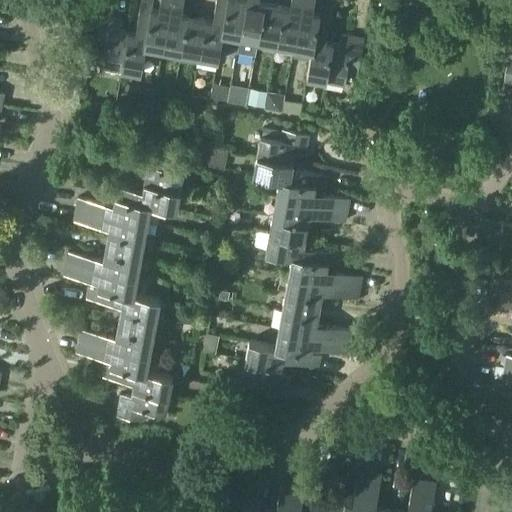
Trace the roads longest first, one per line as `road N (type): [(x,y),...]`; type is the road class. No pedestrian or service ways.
road 1 (residential): [(57,386),(24,249),(47,110),(36,0)]
road 2 (residential): [(502,445),(480,413),(458,316),(461,254),(479,204)]
road 3 (residential): [(383,195),(401,262),(401,327),(374,377),(324,412)]
road 4 (residential): [(124,458),(225,459),(324,412)]
road 5 (residential): [(124,458),(91,488),(52,483),(40,454),(57,386)]
road 6 (residential): [(324,412),(479,474)]
